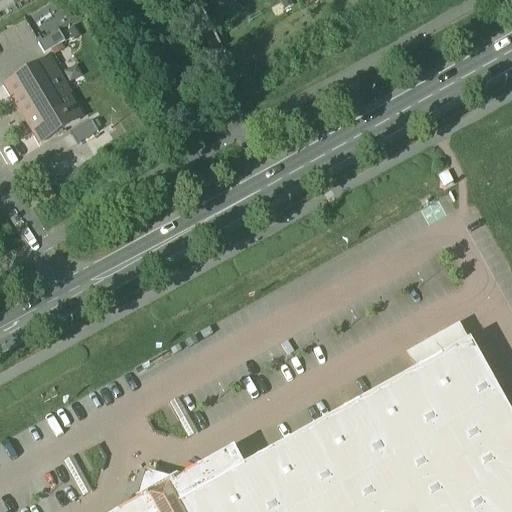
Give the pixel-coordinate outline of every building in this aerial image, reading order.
[(58,34),(38,46),(44,56),(64,44),(58,34)] [(48,63),(6,88),(40,146),(80,122),(66,99),(68,97),(48,63)] [(91,124),(71,136),(77,146),(97,134),(91,124)] [(453,184),(448,173),(439,177),(444,189),(453,184)] [(55,201),(49,191),(39,197),(45,207),(55,201)] [(232,454),(172,487),(160,484),(152,488),(143,493),(140,505),(128,511),(511,511),(511,424),(469,346),(242,472),(232,454)]
